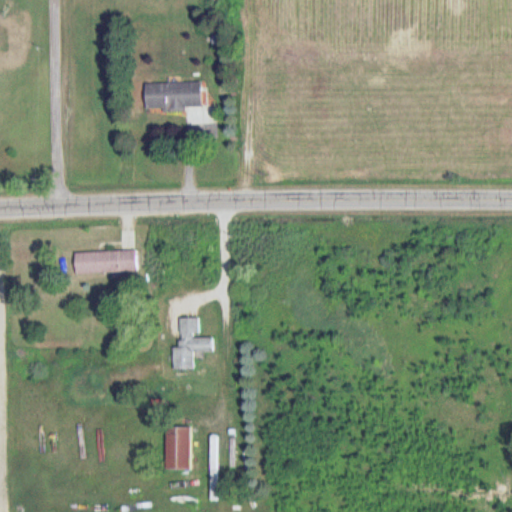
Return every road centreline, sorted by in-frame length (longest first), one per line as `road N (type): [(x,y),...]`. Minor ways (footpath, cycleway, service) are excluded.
road 1 (residential): [(0,208),(223,198),(511,200)]
road 2 (residential): [(60,205),(58,0)]
